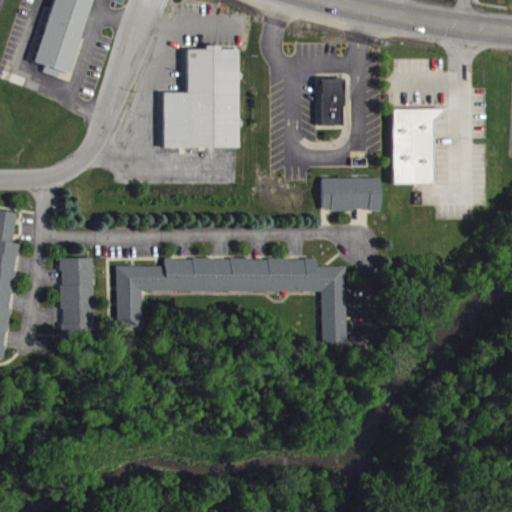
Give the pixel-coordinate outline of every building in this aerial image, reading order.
[(54,0),(36,72),(72,81),(91,7),(65,0),(54,0)] [(182,90),(157,90),(157,144),(234,144),(234,46),(214,46),(214,42),(200,42),(200,46),(182,46),(182,90)] [(321,134),(343,134),(342,87),(320,88),(321,134)] [(433,126),(441,126),(441,118),(392,118),(392,192),(433,192),(433,126)] [(380,186),(321,187),(322,220),(381,218),(380,186)] [(0,366),(3,367),(19,252),(13,252),(18,222),(0,219),(0,366)] [(93,266),(61,266),(61,344),(93,344),(93,266)] [(116,275),(116,336),(141,336),(141,301),(321,300),(321,351),(346,351),(346,275),(317,275),(317,267),(164,267),(164,275),(116,275)]
